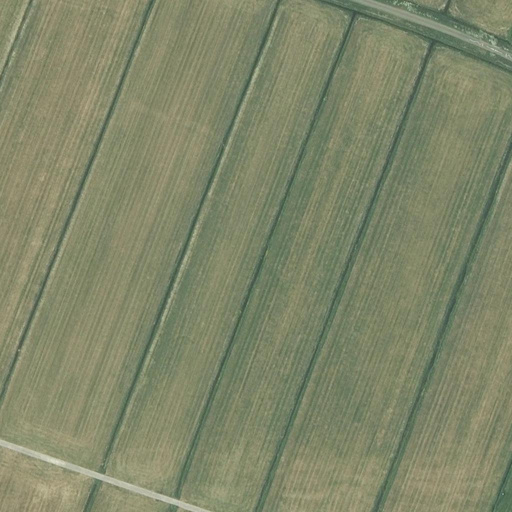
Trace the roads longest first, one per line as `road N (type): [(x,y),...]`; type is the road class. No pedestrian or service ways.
road 1 (track): [(0,443),(199,511)]
road 2 (unclassified): [(511,58),(361,0)]
